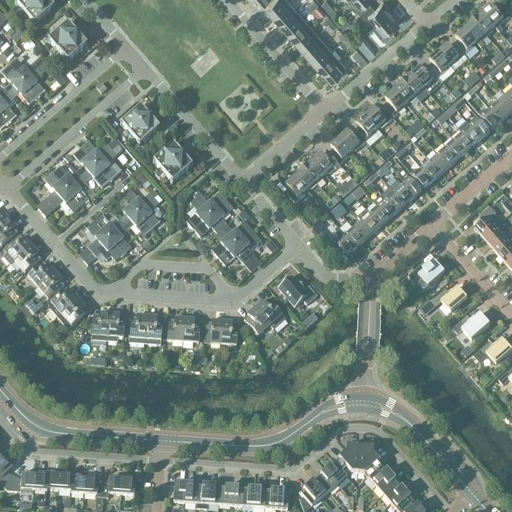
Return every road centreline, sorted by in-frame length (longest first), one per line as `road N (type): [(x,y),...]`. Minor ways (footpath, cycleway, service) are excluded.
road 1 (residential): [(160,460),(291,471),(340,432),(363,429),(386,441),(449,511)]
road 2 (unclassified): [(161,441),(270,445),(325,411),(364,403)]
road 3 (residential): [(11,192),(142,73)]
road 4 (unclassified): [(161,441),(47,431),(0,390)]
road 5 (residential): [(0,420),(31,452),(160,460)]
road 6 (residential): [(122,49),(0,157)]
road 7 (residential): [(246,185),(142,73)]
road 8 (residential): [(322,113),(224,0)]
road 9 (residential): [(115,293),(99,291),(11,192)]
road 10 (unclassified): [(472,494),(415,429),(364,403)]
road 11 (residential): [(226,301),(214,274),(137,267),(115,293)]
road 12 (residential): [(322,113),(419,24)]
